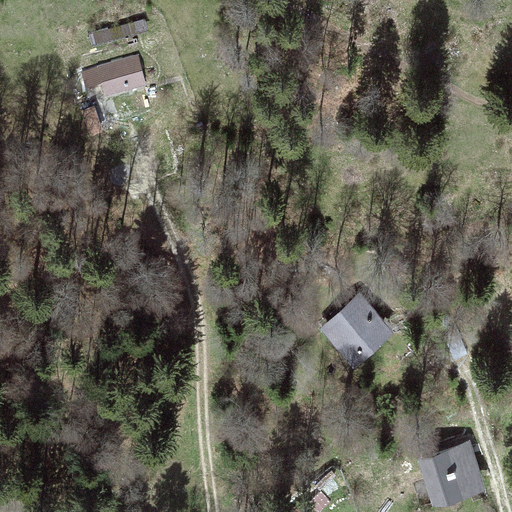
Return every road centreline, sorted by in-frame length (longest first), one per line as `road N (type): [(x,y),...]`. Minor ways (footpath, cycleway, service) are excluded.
road 1 (track): [(142,144),(194,303),(216,511)]
road 2 (track): [(466,374),(506,511)]
